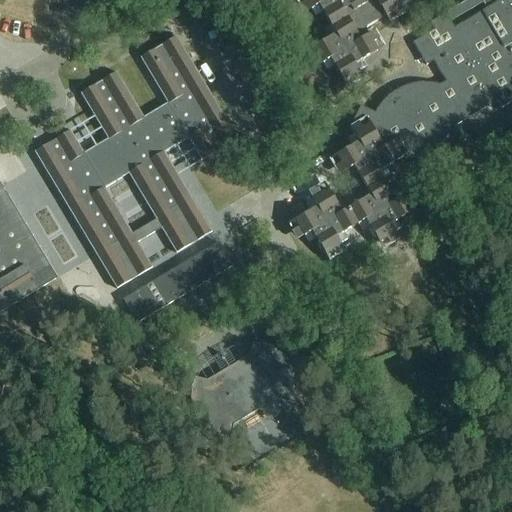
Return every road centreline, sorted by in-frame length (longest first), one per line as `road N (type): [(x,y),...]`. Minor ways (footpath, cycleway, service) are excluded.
road 1 (track): [(500,511),(502,430),(484,307),(511,250)]
road 2 (residential): [(171,0),(277,178)]
